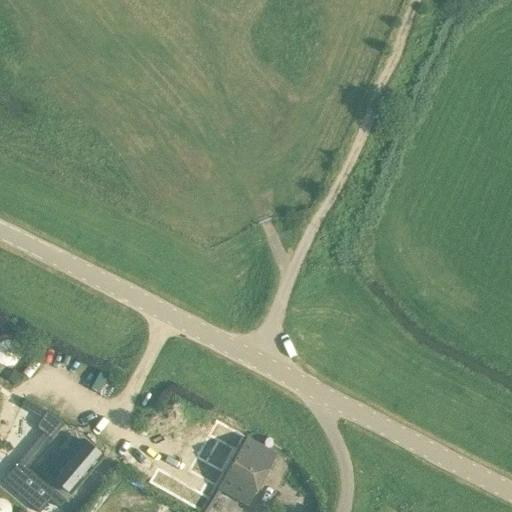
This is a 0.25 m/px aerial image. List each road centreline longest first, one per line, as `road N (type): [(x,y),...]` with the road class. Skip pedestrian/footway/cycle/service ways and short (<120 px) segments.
road 1 (unclassified): [(511,501),(0,232)]
road 2 (track): [(256,360),(416,0)]
